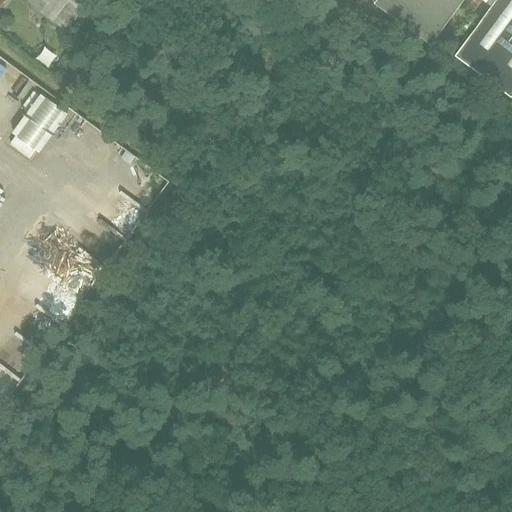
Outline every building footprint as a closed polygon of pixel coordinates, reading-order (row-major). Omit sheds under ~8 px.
[(0,0),(0,14),(11,0),(0,0)] [(27,0),(26,2),(65,32),(89,0),(27,0)] [(389,0),(384,7),(442,49),(477,0),(389,0)] [(511,0),(509,0),(467,57),(511,90),(511,0)] [(33,94),(4,141),(34,160),(64,113),(33,94)]
